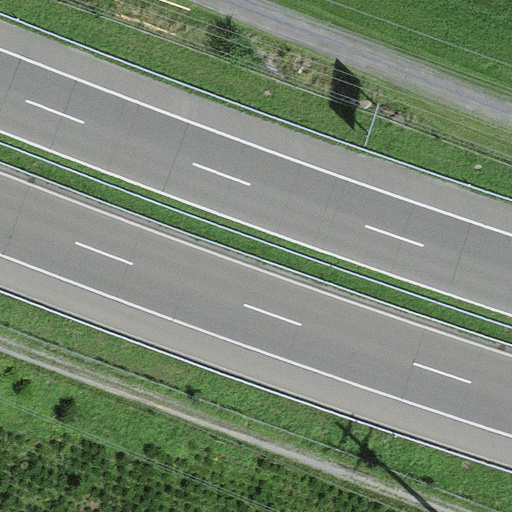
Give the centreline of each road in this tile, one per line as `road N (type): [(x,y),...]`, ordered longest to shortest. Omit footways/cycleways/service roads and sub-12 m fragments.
road 1 (motorway): [(511,274),(0,89)]
road 2 (motorway): [(0,217),(511,398)]
road 3 (track): [(450,511),(0,338)]
